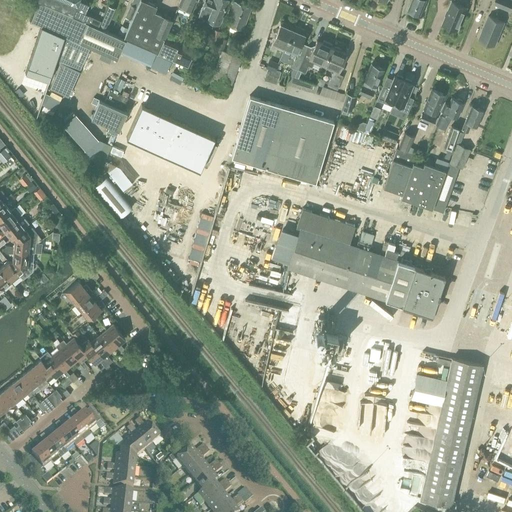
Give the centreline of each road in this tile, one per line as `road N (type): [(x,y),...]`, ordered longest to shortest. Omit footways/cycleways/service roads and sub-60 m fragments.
road 1 (tertiary): [(511,86),(308,0)]
road 2 (residential): [(288,511),(285,496),(253,488),(196,403),(132,387)]
road 3 (unknown): [(511,159),(435,337)]
road 4 (residential): [(132,387),(90,387),(2,456)]
road 5 (unknown): [(176,90),(138,170),(154,214)]
road 6 (residential): [(132,387),(147,332),(100,273)]
